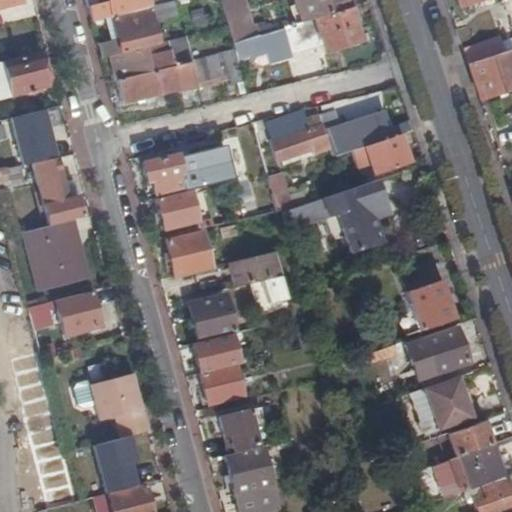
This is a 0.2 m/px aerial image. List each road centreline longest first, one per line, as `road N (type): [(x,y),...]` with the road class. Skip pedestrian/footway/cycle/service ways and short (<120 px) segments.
road 1 (residential): [(63,0),(202,511)]
road 2 (primary): [(511,326),(403,0)]
road 3 (residential): [(0,369),(0,511)]
